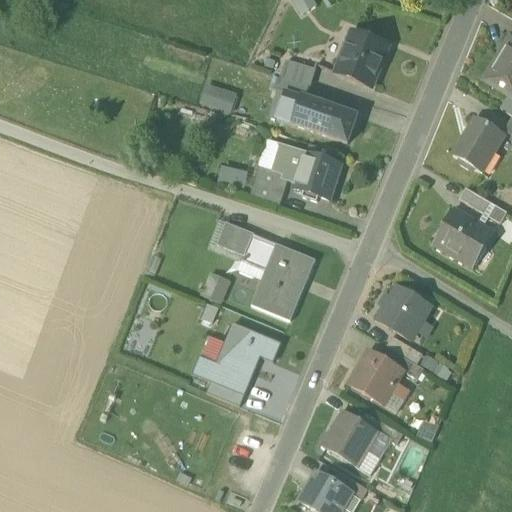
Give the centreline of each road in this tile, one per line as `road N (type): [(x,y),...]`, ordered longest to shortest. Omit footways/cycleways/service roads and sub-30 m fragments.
road 1 (unclassified): [(368,256),(0,123)]
road 2 (residential): [(368,256),(259,511)]
road 3 (residential): [(474,0),(368,256)]
road 4 (track): [(511,334),(368,256)]
